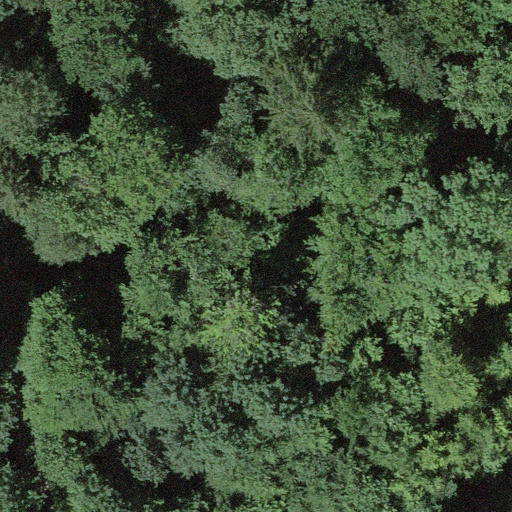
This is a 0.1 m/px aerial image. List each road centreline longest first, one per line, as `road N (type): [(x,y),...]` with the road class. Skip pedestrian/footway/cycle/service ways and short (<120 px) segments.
road 1 (track): [(0,299),(13,344),(21,457),(41,511)]
road 2 (track): [(370,0),(511,72)]
